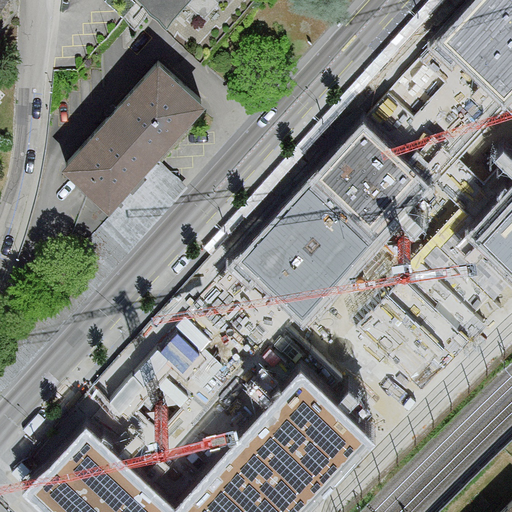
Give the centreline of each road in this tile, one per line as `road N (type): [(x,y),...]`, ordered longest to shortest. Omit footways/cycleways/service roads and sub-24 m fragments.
road 1 (secondary): [(0,436),(388,0)]
road 2 (residential): [(47,0),(0,270)]
